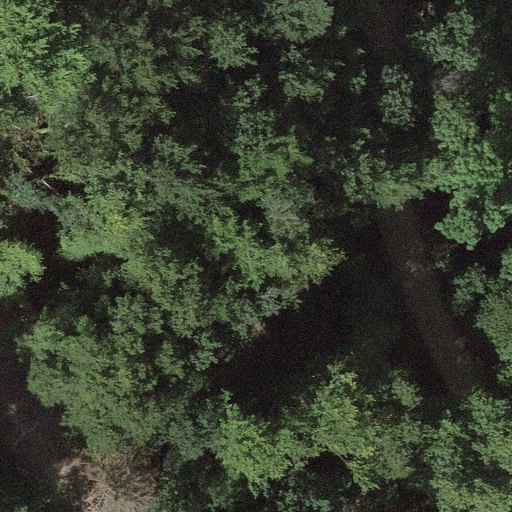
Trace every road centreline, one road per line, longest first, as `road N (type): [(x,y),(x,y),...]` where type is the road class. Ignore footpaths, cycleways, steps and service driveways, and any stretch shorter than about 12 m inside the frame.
road 1 (track): [(384,0),(376,130),(400,224),(492,437),(508,511)]
road 2 (track): [(89,511),(67,441),(10,377)]
